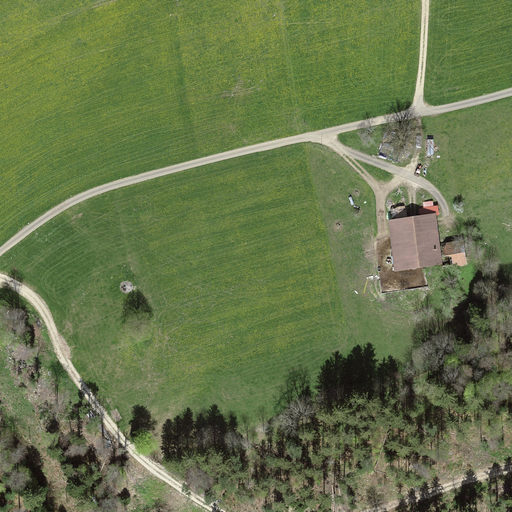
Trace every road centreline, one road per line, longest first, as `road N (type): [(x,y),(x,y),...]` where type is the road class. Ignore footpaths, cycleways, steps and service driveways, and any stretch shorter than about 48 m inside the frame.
road 1 (track): [(0,253),(86,193),(419,113)]
road 2 (track): [(0,278),(41,307),(75,376),(136,455),(218,511)]
road 3 (track): [(447,212),(430,187),(321,136)]
road 4 (track): [(367,511),(511,468)]
